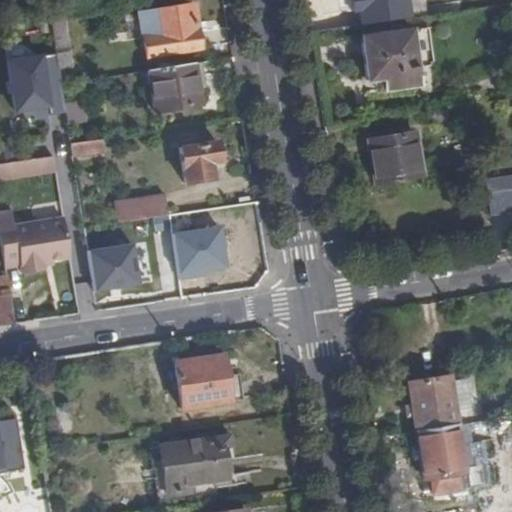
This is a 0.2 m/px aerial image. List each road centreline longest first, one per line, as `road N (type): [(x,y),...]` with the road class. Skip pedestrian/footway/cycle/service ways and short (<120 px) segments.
road 1 (residential): [(0,342),(313,298)]
road 2 (tertiary): [(313,298),(264,0)]
road 3 (tertiary): [(342,511),(313,298)]
road 4 (residential): [(313,298),(511,269)]
